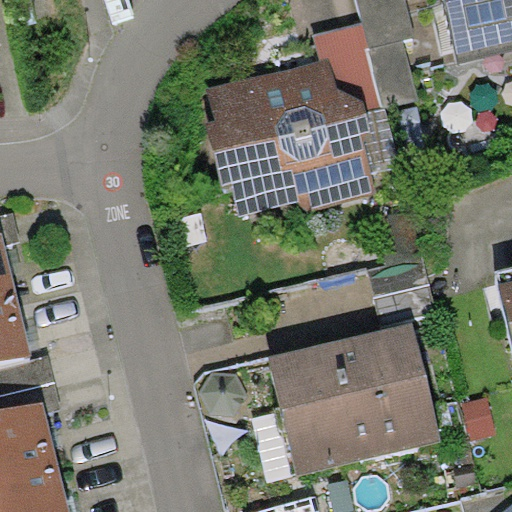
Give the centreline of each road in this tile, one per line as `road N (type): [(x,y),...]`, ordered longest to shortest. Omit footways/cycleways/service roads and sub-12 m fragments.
road 1 (residential): [(179,511),(81,121)]
road 2 (residential): [(81,121),(177,0)]
